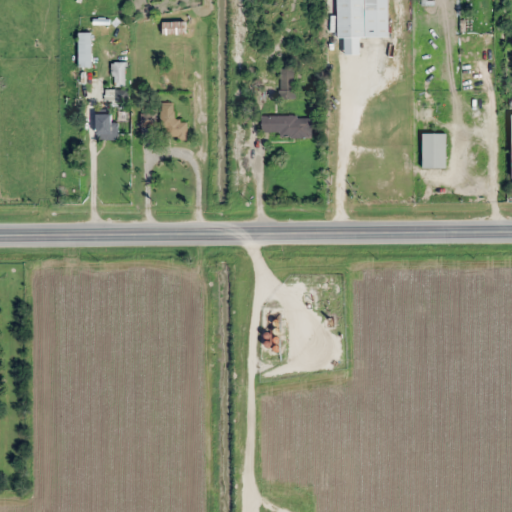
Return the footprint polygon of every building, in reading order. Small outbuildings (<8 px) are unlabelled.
[(366,0),(336,0),(337,38),(366,38),(366,0)] [(162,22),(162,34),(185,34),(185,22),(162,22)] [(79,33),(79,68),(92,68),(92,33),(79,33)] [(127,63),(111,63),(112,83),(103,83),(103,101),(127,101),(127,63)] [(294,108),(294,68),(280,68),(280,108),(294,108)] [(175,103),(161,103),(161,129),(165,129),(165,139),(187,139),(187,122),(175,122),(175,103)] [(140,128),(156,128),(156,113),(140,113),(140,128)] [(116,114),(96,114),(96,140),(116,140),(116,114)] [(312,116),(262,115),(261,137),(312,137),(312,116)] [(447,133),(423,133),(423,168),(447,168),(447,133)]
